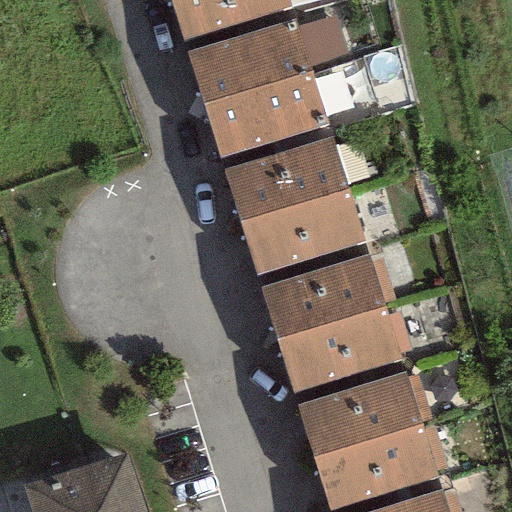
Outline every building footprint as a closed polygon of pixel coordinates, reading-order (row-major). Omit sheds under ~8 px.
[(287,0),(169,0),(183,41),(289,8),(287,0)] [(201,107),(310,72),(294,20),(185,54),(201,107)] [(310,72),(201,107),(218,159),(327,125),(310,72)] [(237,223),(346,188),(330,136),(221,170),(237,223)] [(346,188),(237,223),(254,275),(363,241),(346,188)] [(275,340),(384,305),(368,253),(259,287),(275,340)] [(384,305),(275,340),(291,392),(401,358),(384,305)] [(312,459),(421,424),(405,372),(295,406),(312,459)] [(421,424),(312,459),(328,511),(437,477),(421,424)] [(143,511),(124,454),(22,488),(29,511),(143,511)] [(448,511),(441,489),(368,511),(448,511)]
